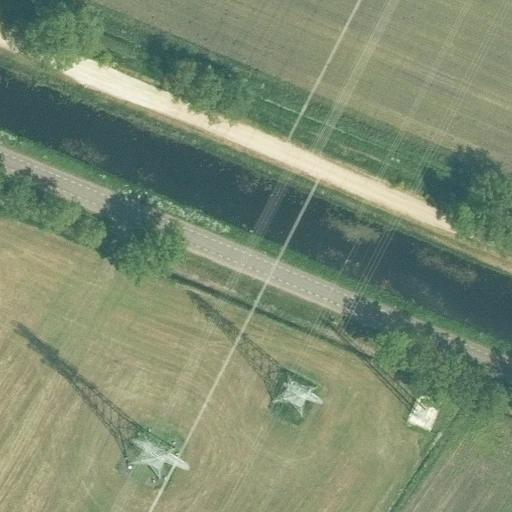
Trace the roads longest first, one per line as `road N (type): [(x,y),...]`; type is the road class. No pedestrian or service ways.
road 1 (tertiary): [(511,373),(0,160)]
road 2 (track): [(511,247),(0,37)]
